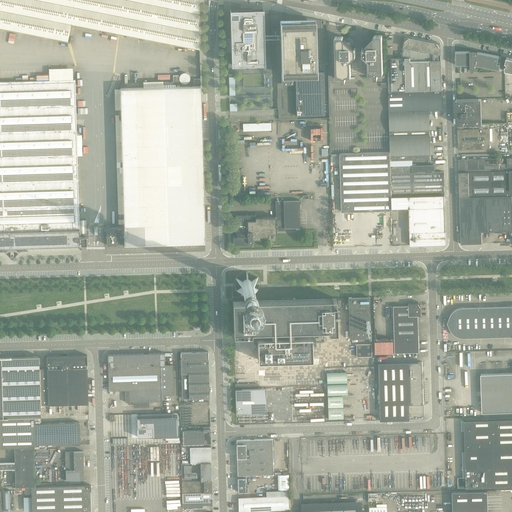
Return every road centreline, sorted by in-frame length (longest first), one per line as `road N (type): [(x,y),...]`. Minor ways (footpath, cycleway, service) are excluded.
road 1 (unclassified): [(221,433),(436,426),(431,256)]
road 2 (unclassified): [(215,262),(209,0)]
road 3 (unclassified): [(454,256),(448,33)]
road 4 (unclassified): [(215,262),(431,256)]
road 5 (unclassified): [(0,269),(215,262)]
road 6 (unknown): [(299,432),(301,464),(434,459),(442,453),(436,422)]
road 7 (unclassified): [(271,0),(448,33)]
road 8 (unclassified): [(102,511),(96,344)]
road 9 (unclassified): [(96,344),(218,340)]
